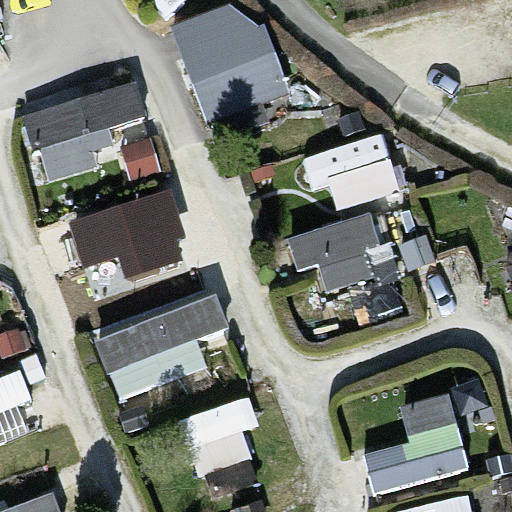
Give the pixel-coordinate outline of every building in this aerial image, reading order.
[(250,2),(177,29),(211,118),(284,91),(250,2)] [(133,85),(26,118),(46,180),(91,166),(86,149),(108,142),(103,125),(142,113),(133,85)] [(380,137),(307,160),(315,186),(331,181),(339,205),(395,187),(380,137)] [(149,206),(82,230),(102,282),(168,258),(149,206)] [(368,215),(290,240),(299,267),(319,260),(328,288),(369,275),(361,249),(377,244),(368,215)] [(213,296),(99,341),(121,397),(203,365),(192,337),(224,324),(213,296)] [(18,373),(0,380),(0,440),(24,431),(12,403),(28,396),(18,373)] [(445,397),(404,409),(414,444),(369,456),(378,488),(463,465),(445,397)] [(248,400),(181,423),(198,474),(248,457),(238,427),(255,422),(248,400)] [(57,511),(51,497),(8,511),(57,511)] [(468,511),(465,498),(410,511),(468,511)]
